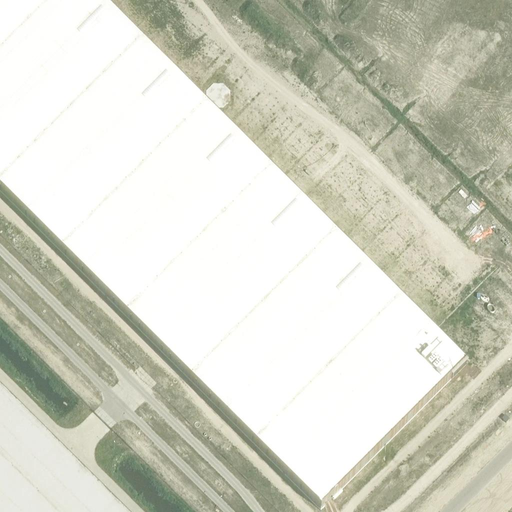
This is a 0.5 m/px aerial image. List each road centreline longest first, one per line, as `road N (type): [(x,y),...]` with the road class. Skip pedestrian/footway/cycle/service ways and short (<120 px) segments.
road 1 (unclassified): [(263,511),(0,251)]
road 2 (unclassified): [(0,284),(228,511)]
